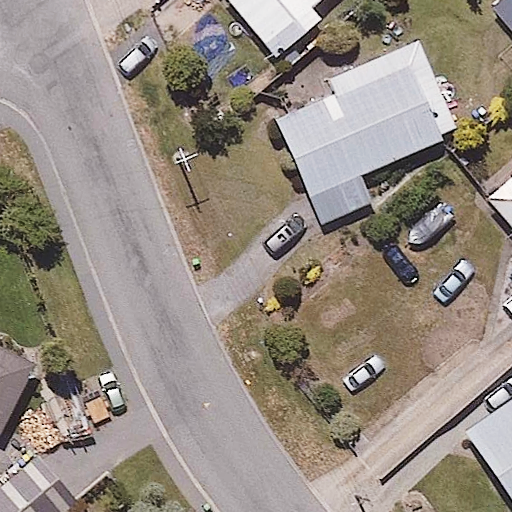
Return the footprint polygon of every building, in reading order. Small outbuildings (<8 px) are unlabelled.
[(221,0),(270,58),(323,14),(316,6),(323,0),(221,0)] [(422,42),(258,106),(307,233),(364,210),(352,178),(459,136),(422,42)] [(511,158),(471,194),(511,240),(511,158)] [(0,426),(4,428),(38,359),(0,340),(0,426)] [(511,511),(511,391),(454,431),(507,511),(511,511)] [(0,511),(66,511),(82,499),(40,450),(0,484),(0,511)]
